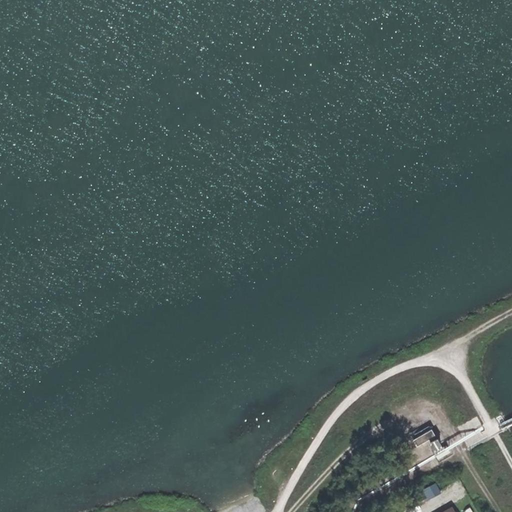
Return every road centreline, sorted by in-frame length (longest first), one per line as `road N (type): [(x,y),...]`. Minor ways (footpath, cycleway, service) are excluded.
road 1 (track): [(277,511),(323,429),(352,396),(397,368),(438,361),(461,380),(511,461)]
road 2 (track): [(292,511),(359,439),(407,408),(432,413),(493,511)]
